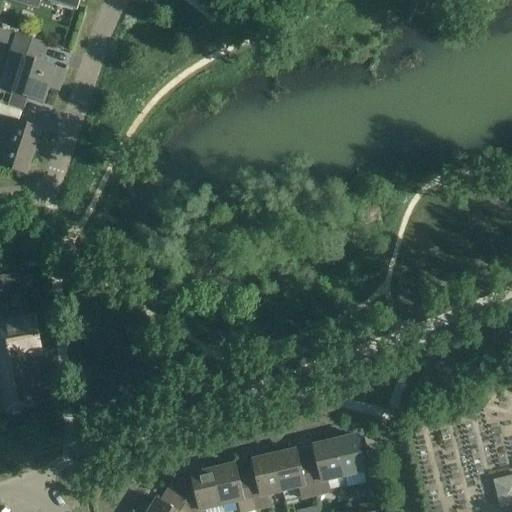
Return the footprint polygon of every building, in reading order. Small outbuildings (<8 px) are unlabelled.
[(80,0),(8,0),(26,6),(28,0),(42,0),(77,11),(80,0)] [(48,45),(16,34),(6,63),(20,68),(12,95),(44,105),(49,89),(58,92),(65,71),(42,63),(48,45)] [(40,131),(6,119),(0,137),(0,166),(26,175),(40,131)] [(42,356),(35,318),(0,323),(0,413),(46,407),(46,405),(44,405),(36,357),(42,356)] [(335,442),(343,476),(365,470),(357,437),(335,442)] [(343,476),(335,442),(312,448),(315,459),(307,461),(315,495),(329,492),(326,480),(343,476)] [(274,457),(282,491),(297,487),(300,499),(315,495),(307,461),(299,462),(297,451),(274,457)] [(282,491),(274,457),(251,462),(254,473),(246,475),(255,510),(268,507),(265,495),(282,491)] [(237,511),(247,511),(255,510),(246,475),(238,477),(235,466),(213,471),(221,505),(235,502),(237,511)] [(193,488),(176,492),(189,511),(204,511),(204,510),(221,505),(213,471),(190,477),(193,488)] [(511,505),(511,476),(492,481),(499,509),(511,505)] [(157,500),(150,511),(189,511),(176,492),(167,506),(157,500)]
